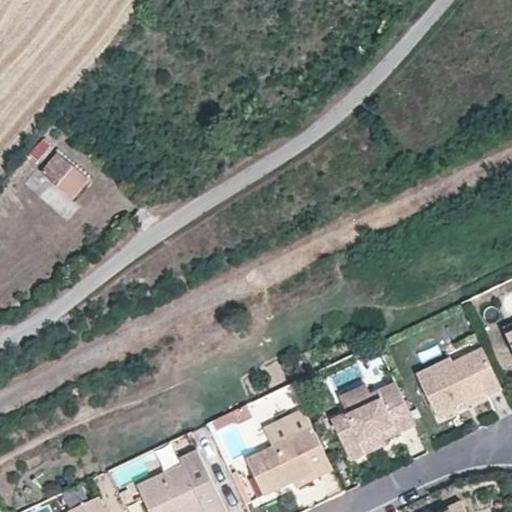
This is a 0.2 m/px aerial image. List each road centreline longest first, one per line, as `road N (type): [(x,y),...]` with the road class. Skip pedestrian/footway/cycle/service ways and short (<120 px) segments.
road 1 (track): [(0,343),(44,323),(138,243),(310,134),(443,0)]
road 2 (residential): [(337,511),(511,438)]
